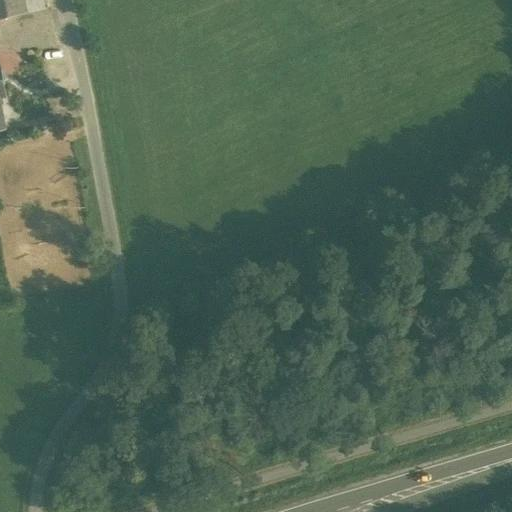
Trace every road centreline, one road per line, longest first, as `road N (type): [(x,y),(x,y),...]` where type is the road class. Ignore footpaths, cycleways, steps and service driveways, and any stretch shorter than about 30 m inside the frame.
road 1 (unclassified): [(70,0),(123,289),(107,364),(61,435),(38,511)]
road 2 (secondary): [(343,511),(511,460)]
